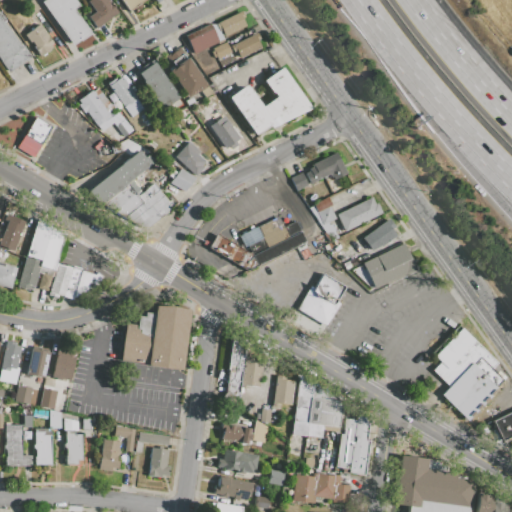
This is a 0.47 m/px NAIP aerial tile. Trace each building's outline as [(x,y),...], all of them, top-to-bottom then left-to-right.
[(89,33),(70,46),(39,2),(42,0),(73,0),(78,6),(73,9),(89,33)] [(88,0),(108,0),(117,13),(95,28),(87,16),(94,12),(87,1),(88,0)] [(120,0),(144,0),(140,3),(142,6),(135,11),(133,8),(128,11),(120,0)] [(214,24),(241,11),(243,17),(241,18),(245,26),(224,37),(220,30),(218,31),(214,24)] [(0,62),(0,20),(19,46),(21,44),(30,56),(8,73),(0,62)] [(221,41),(215,23),(210,25),(216,43),(221,41)] [(24,35),(38,24),(52,43),(46,48),(47,49),(38,55),(24,35)] [(186,40),(211,28),(218,42),(193,54),(186,40)] [(233,44),(256,32),(260,39),(257,40),(260,47),(240,58),(233,44)] [(212,49),(225,42),(230,52),(217,59),(212,49)] [(206,85),(186,97),(168,71),(174,66),(166,55),(179,47),(206,85)] [(151,60),(177,96),(160,108),(141,82),(137,84),(130,75),(151,60)] [(309,108),(254,135),(227,97),(245,84),(261,107),(274,97),(262,80),(280,67),(309,108)] [(120,76),(135,97),(134,98),(142,108),(130,117),(106,83),(114,78),(116,80),(120,76)] [(200,91),(211,83),(217,91),(204,97),(200,91)] [(90,90),(112,120),(98,130),(85,111),(82,113),(76,105),(79,103),(77,100),(90,90)] [(208,126),(223,115),(238,138),(223,148),(208,126)] [(16,147),(33,117),(50,127),(33,157),(16,147)] [(173,157),(188,142),(198,152),(196,154),(204,161),(200,166),(202,168),(194,176),(173,157)] [(87,191),(137,150),(142,157),(145,155),(154,160),(98,205),(87,191)] [(310,164),(335,152),(345,173),(333,179),(331,177),(329,178),(328,174),(308,183),(304,173),(308,171),(307,168),(311,167),(310,164)] [(179,169),(194,177),(183,192),(168,183),(179,169)] [(288,178),(301,172),(307,185),(295,191),(288,178)] [(152,183),(164,199),(169,194),(176,203),(144,229),(99,206),(132,180),(134,182),(133,183),(139,189),(134,193),(136,195),(152,183)] [(316,212),(312,204),(326,197),(330,205),(328,206),(316,212)] [(370,197),(373,204),(376,202),(381,213),(343,231),(335,214),(370,197)] [(316,212),(328,206),(334,218),(322,224),(316,212)] [(24,221),(14,243),(0,237),(6,221),(4,220),(6,214),(24,221)] [(288,237),(266,248),(262,238),(256,226),(277,216),(282,226),(288,237)] [(361,238),(388,218),(398,233),(380,246),(379,245),(370,251),(361,238)] [(300,232),(288,237),(282,226),(295,221),(300,232)] [(24,256),(34,225),(64,234),(51,277),(40,273),(37,272),(38,267),(37,267),(38,260),(24,256)] [(256,226),(262,238),(242,248),(237,236),(256,226)] [(25,244),(17,242),(22,227),(30,230),(25,244)] [(305,241),(256,265),(251,255),(266,248),(288,237),(300,232),(305,241)] [(247,253),(249,252),(251,255),(256,265),(245,270),(207,247),(215,234),(247,253)] [(402,243),(414,268),(374,288),(361,263),(402,243)] [(24,256),(38,260),(37,267),(38,267),(37,272),(32,287),(31,287),(30,290),(15,286),(24,256)] [(0,263),(16,267),(9,290),(0,287),(0,263)] [(55,263),(79,270),(70,300),(56,296),(55,298),(46,295),(55,263)] [(51,277),(46,292),(36,288),(40,273),(51,277)] [(321,273),(344,287),(335,301),(333,304),(311,291),(313,288),(321,273)] [(311,291),(333,304),(335,301),(339,303),(324,325),(297,309),(309,286),(313,288),(311,291)] [(153,304),(189,309),(180,371),(142,366),(142,364),(119,361),(124,323),(135,324),(137,315),(142,316),(143,312),(152,313),(153,304)] [(324,325),(315,340),(288,324),(297,309),(324,325)] [(464,419),(439,395),(446,388),(441,383),(443,382),(431,370),(439,362),(435,359),(436,353),(460,328),(497,363),(490,369),(502,380),(464,419)] [(227,370),(226,370),(230,337),(245,344),(243,357),(241,372),(227,370)] [(0,369),(0,364),(5,340),(15,342),(14,344),(20,346),(15,372),(0,369)] [(30,348),(47,352),(42,378),(24,374),(30,348)] [(50,376),(56,349),(64,351),(64,349),(75,351),(68,380),(60,379),(60,380),(53,379),(53,377),(50,376)] [(261,362),(258,387),(239,385),(241,372),(243,357),(255,358),(255,361),(261,362)] [(241,372),(239,385),(237,398),(223,396),(227,370),(241,372)] [(275,375),(285,376),(284,380),(292,381),(290,405),(278,403),(278,407),(272,406),(275,375)] [(292,421),(298,375),(312,384),(307,423),(292,421)] [(34,383),(41,384),(40,391),(33,389),(34,383)] [(307,423),(312,384),(341,401),(337,427),(307,423)] [(16,385),(31,388),(28,405),(12,401),(16,385)] [(41,388),(56,392),(52,410),(37,406),(41,388)] [(260,409),(269,410),(268,423),(258,422),(260,409)] [(334,467),(338,434),(341,434),(343,419),(354,420),(355,410),(368,416),(365,440),(368,440),(364,475),(347,473),(348,469),(334,467)] [(491,421),(511,411),(511,435),(501,441),(491,421)] [(59,428),(47,428),(47,413),(59,413),(59,428)] [(22,415),(30,415),(31,427),(22,427),(22,415)] [(81,417),(90,417),(90,430),(81,430),(81,417)] [(64,443),(64,431),(62,431),(62,418),(77,421),(77,431),(73,431),(73,434),(80,434),(80,464),(65,464),(65,449),(64,448),(63,448),(62,447),(62,446),(62,445),(62,444),(63,444),(63,443),(64,443)] [(249,442),(250,434),(253,419),(265,426),(262,444),(249,442)] [(307,423),(305,435),(291,434),(292,421),(307,423)] [(248,429),(247,433),(250,434),(249,442),(246,441),(245,445),(220,440),(222,432),(219,432),(220,422),(245,426),(245,428),(248,429)] [(337,427),(337,432),(322,430),(321,438),(305,435),(307,423),(337,427)] [(21,424),(21,439),(20,439),(21,455),(30,455),(30,466),(5,466),(5,457),(2,457),(2,446),(3,445),(4,444),(3,425),(21,424)] [(133,428),(130,453),(123,452),(125,438),(112,436),(113,426),(133,428)] [(50,465),(33,465),(33,457),(31,457),(32,431),(33,429),(47,429),(47,431),(49,431),(50,465)] [(167,436),(166,445),(141,442),(141,444),(143,444),(142,453),(134,452),(135,441),(136,441),(137,432),(167,436)] [(101,439),(117,441),(116,450),(118,451),(118,454),(116,453),(114,464),(117,465),(117,466),(116,467),(115,468),(113,469),(111,469),(110,468),(110,470),(97,469),(101,439)] [(150,447),(167,449),(165,466),(168,466),(167,476),(160,475),(160,478),(146,476),(150,447)] [(256,454),(254,470),(251,469),(251,473),(242,472),(242,475),(223,472),(223,469),(215,468),(216,459),(221,460),(223,449),(256,454)] [(467,511),(405,511),(406,506),(392,504),(399,455),(440,461),(439,465),(457,467),(455,475),(465,477),(465,480),(472,481),(468,509),(467,511)] [(304,458),(312,459),(311,467),(303,466),(304,458)] [(269,470),(282,472),(280,486),(266,483),(269,470)] [(294,474),(312,476),(312,473),(332,476),(332,474),(339,475),(338,484),(349,486),(346,504),(331,502),(331,500),(313,498),(313,503),(291,500),(294,474)] [(251,481),(248,499),(216,494),(219,476),(251,481)] [(472,511),(475,494),(486,495),(486,502),(489,502),(487,511),(472,511)] [(255,497),(268,499),(266,509),(253,507),(255,497)] [(212,511),(213,510),(212,509),(210,508),(210,506),(209,505),(209,503),(210,501),(241,506),(240,511),(212,511)] [(487,511),(489,502),(500,503),(499,510),(503,510),(502,511),(487,511)]
